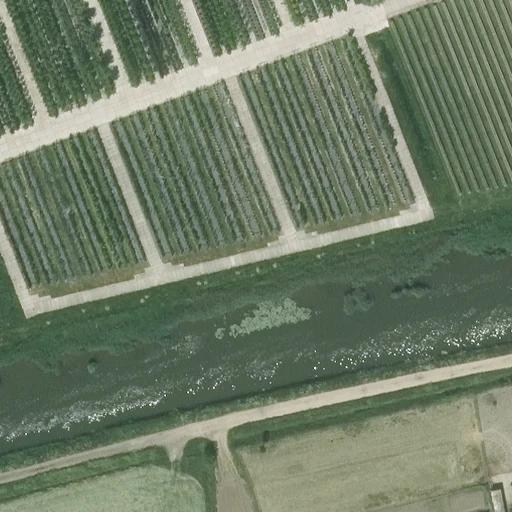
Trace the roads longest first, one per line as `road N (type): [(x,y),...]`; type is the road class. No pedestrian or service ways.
road 1 (unclassified): [(205,430),(511,364)]
road 2 (track): [(0,482),(205,430)]
